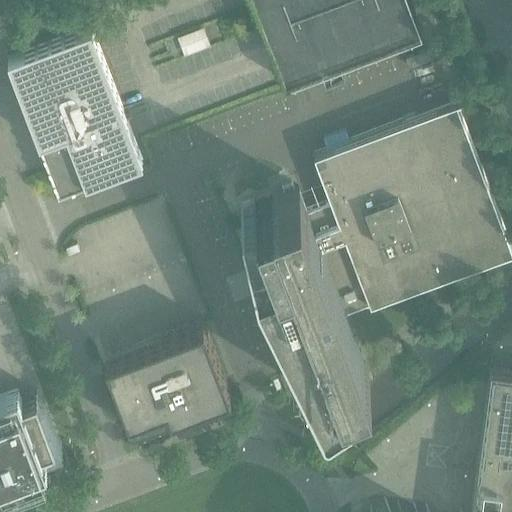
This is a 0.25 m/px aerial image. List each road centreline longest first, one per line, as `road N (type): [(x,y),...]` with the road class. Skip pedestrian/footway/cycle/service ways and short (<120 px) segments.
road 1 (unclassified): [(135,487),(117,463),(0,143)]
road 2 (unclassified): [(318,511),(311,487),(282,464),(240,456),(135,487)]
